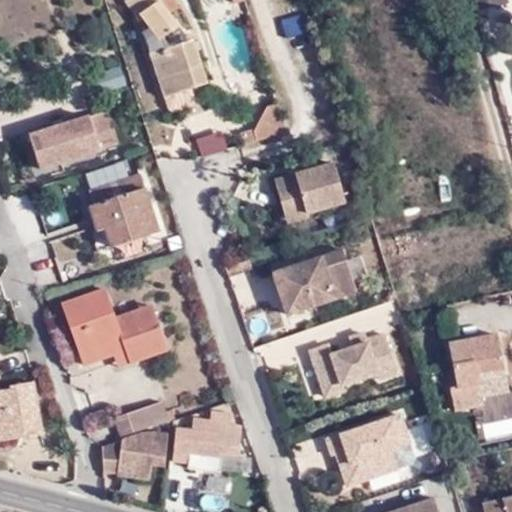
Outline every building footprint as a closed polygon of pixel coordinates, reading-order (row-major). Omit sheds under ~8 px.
[(166,99),(192,90),(207,85),(192,41),(185,43),(184,39),(183,36),(182,34),(178,29),(158,2),(161,0),(128,0),(125,2),(137,18),(140,15),(149,28),(143,31),(150,52),(166,99)] [(474,0),(479,13),(508,5),(506,0),(474,0)] [(197,101),(192,90),(166,99),(168,109),(175,113),(195,107),(197,101)] [(240,134),(243,146),(284,135),(283,135),(283,134),(284,133),(284,132),(285,132),(277,104),(267,108),(253,132),(253,130),(240,134)] [(101,146),(115,142),(102,105),(88,109),(101,146)] [(88,119),(21,141),(34,184),(103,162),(88,119)] [(304,211),(305,215),(344,204),(334,165),(274,182),(283,217),(304,211)] [(96,204),(104,230),(110,249),(159,232),(141,176),(90,191),(94,205),(96,204)] [(97,232),(104,230),(96,204),(94,205),(88,207),(97,232)] [(306,218),(305,215),(304,211),(283,217),(286,225),(306,218)] [(58,278),(54,247),(33,250),(38,281),(58,278)] [(276,276),(289,312),(354,291),(341,253),(276,276)] [(254,271),(250,261),(226,269),(230,280),(254,271)] [(114,320),(103,290),(62,305),(85,367),(125,353),(130,366),(167,353),(158,326),(121,339),(114,320)] [(121,339),(158,326),(151,307),(114,320),(121,339)] [(398,374),(384,335),(368,340),(366,333),(349,339),(353,348),(332,355),(328,346),(311,352),(327,398),(345,392),(342,386),(379,373),(381,379),(398,374)] [(479,377),(503,372),(496,335),(448,344),(457,388),(449,389),(453,412),(478,407),(474,386),(481,385),(479,377)] [(505,380),(503,372),(479,377),(481,385),(505,380)] [(10,390),(0,391),(0,443),(42,436),(33,383),(10,387),(10,390)] [(155,426),(156,427),(169,423),(162,403),(115,419),(121,438),(155,426)] [(398,434),(406,432),(400,415),(327,440),(333,457),(338,456),(347,453),(349,460),(340,463),(348,487),(369,480),(367,473),(397,463),(403,447),(398,434)] [(175,431),(173,451),(189,453),(187,469),(222,473),(224,457),(239,459),(241,442),(226,440),(226,437),(209,435),(210,423),(193,421),(192,433),(175,431)] [(100,446),(103,473),(123,475),(125,462),(134,463),(131,478),(150,479),(152,466),(165,468),(171,434),(152,431),(148,431),(138,433),(100,446)] [(410,445),(406,432),(398,434),(403,447),(410,445)] [(410,445),(403,447),(397,463),(398,470),(410,466),(414,457),(410,445)] [(347,453),(338,456),(340,463),(349,460),(347,453)] [(398,470),(397,463),(367,473),(369,480),(398,470)] [(511,511),(511,497),(482,505),(483,511),(511,511)] [(438,511),(434,499),(394,511),(438,511)]
